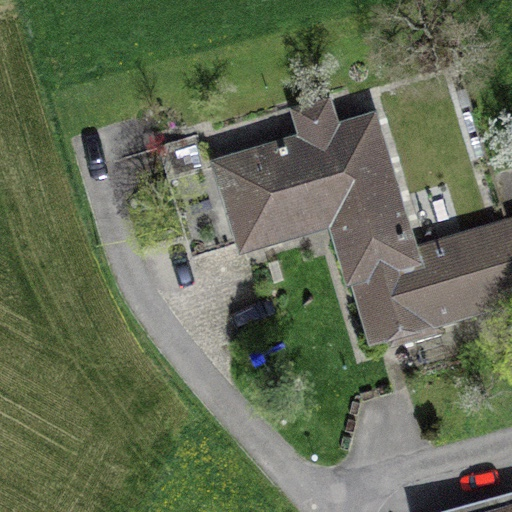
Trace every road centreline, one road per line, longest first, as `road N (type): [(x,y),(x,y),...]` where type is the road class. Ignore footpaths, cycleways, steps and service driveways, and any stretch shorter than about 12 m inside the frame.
road 1 (residential): [(307,511),(143,328),(76,141)]
road 2 (residential): [(340,511),(365,482),(511,443)]
